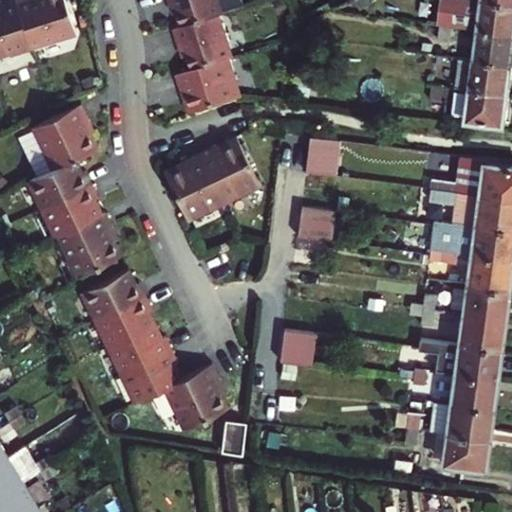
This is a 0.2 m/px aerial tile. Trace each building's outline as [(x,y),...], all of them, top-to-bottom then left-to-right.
[(0,0),(0,55),(6,53),(7,56),(32,48),(16,0),(0,0)] [(16,0),(32,48),(60,39),(59,35),(76,30),(65,0),(16,0)] [(169,0),(172,8),(174,7),(181,27),(221,13),(245,6),(243,0),(169,0)] [(484,26),(487,0),(434,0),(432,20),(445,22),(484,26)] [(511,0),(487,0),(484,26),(511,29),(511,0)] [(229,40),(221,13),(181,27),(174,29),(181,51),(184,50),(190,70),(225,59),(231,57),(226,41),(229,40)] [(445,22),(432,20),(430,35),(443,37),(445,22)] [(511,29),(484,26),(480,56),(511,60),(511,29)] [(310,43),(300,41),(299,56),(309,57),(310,43)] [(460,83),(476,85),(511,90),(511,88),(511,60),(480,56),(464,54),(460,83)] [(190,70),(177,75),(183,93),(186,92),(193,112),(234,99),(229,82),(232,81),(225,59),(190,70)] [(437,80),(426,78),(423,94),(435,95),(437,80)] [(508,120),(511,90),(476,85),(472,115),(508,120)] [(81,103),(32,127),(45,153),(48,151),(55,167),(79,156),(99,146),(89,126),(92,125),(81,103)] [(339,135),(309,131),(305,168),(335,171),(339,135)] [(217,144),(200,152),(225,203),(245,193),(244,190),(260,183),(238,137),(218,147),(217,144)] [(225,203),(200,152),(184,160),(185,163),(165,172),(187,217),(203,210),(205,213),(225,203)] [(479,189),(483,159),(484,155),(460,152),(457,176),(432,173),(431,183),(479,189)] [(93,183),(79,156),(55,167),(30,180),(43,207),(93,183)] [(511,163),(483,159),(479,189),(511,192),(511,163)] [(106,210),(93,183),(43,207),(56,234),(106,210)] [(454,202),(452,215),(511,223),(511,192),(479,189),(431,183),(429,198),(454,202)] [(334,206),(302,201),(298,234),(330,239),(334,206)] [(126,253),(106,210),(56,234),(76,277),(126,253)] [(437,213),(433,245),(511,255),(511,223),(452,215),(437,213)] [(511,263),(511,255),(433,245),(431,263),(469,269),(467,278),(509,284),(511,263)] [(130,259),(80,283),(97,317),(146,293),(130,259)] [(467,278),(463,307),(506,313),(509,284),(467,278)] [(438,289),(426,286),(423,319),(435,321),(438,289)] [(159,321),(146,293),(97,317),(110,345),(159,321)] [(463,307),(458,338),(501,344),(506,313),(463,307)] [(159,321),(110,345),(123,372),(172,348),(159,321)] [(319,331),(288,326),(285,358),(315,363),(319,331)] [(436,366),(454,368),(497,374),(501,344),(458,338),(420,333),(419,343),(439,347),(436,366)] [(123,372),(136,399),(155,390),(186,375),(172,348),(123,372)] [(300,363),(287,363),(287,375),(299,377),(300,363)] [(428,365),(416,363),(414,379),(426,382),(428,365)] [(186,375),(155,390),(175,432),(225,408),(204,366),(186,375)] [(497,374),(454,368),(450,399),(493,405),(497,374)] [(300,398),(286,395),(284,408),(299,410),(300,398)] [(493,405),(450,399),(434,397),(430,428),(489,435),(493,405)] [(13,407),(2,414),(12,430),(23,423),(13,407)] [(422,411),(410,409),(408,425),(419,426),(422,411)] [(252,424),(235,421),(231,449),(249,450),(252,424)] [(489,435),(430,428),(419,426),(408,425),(406,441),(418,443),(416,455),(485,464),(489,435)] [(44,511),(0,436),(0,511),(44,511)] [(44,459),(33,466),(42,481),(53,474),(44,459)]
